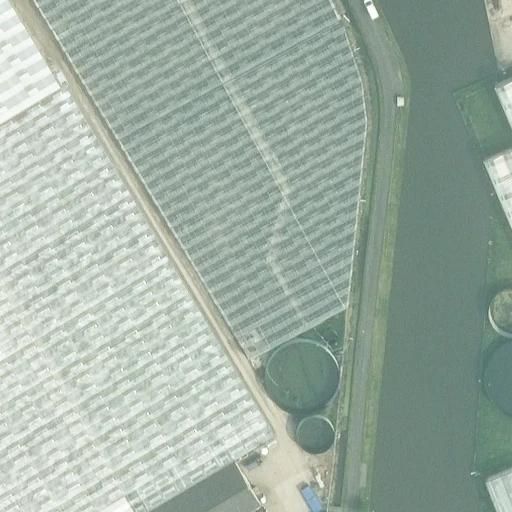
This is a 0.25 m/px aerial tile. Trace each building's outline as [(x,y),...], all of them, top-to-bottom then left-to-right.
[(0,0),(0,511),(141,511),(233,458),(273,435),(209,325),(161,241),(96,135),(14,0),(0,0)] [(31,0),(57,40),(179,241),(248,359),(347,305),(354,241),(365,121),(359,79),(342,24),(331,0),(31,0)] [(511,124),(511,146),(485,158),(511,222),(511,76),(495,84),(511,124)] [(511,335),(508,336),(502,338),(495,341),(489,346),(485,350),(480,358),(478,365),(477,373),(478,381),(480,388),(483,394),(488,400),(493,404),(499,407),(506,410),(511,410),(511,335)] [(333,379),(333,378),(333,370),(331,365),(327,359),(324,354),(320,350),(312,346),(306,344),(299,343),(292,344),(285,346),(280,349),(275,353),(271,357),(267,363),(265,370),(264,377),(264,384),(266,390),(269,397),(272,401),(275,404),(282,409),(289,412),(296,413),(303,413),(310,411),(318,407),(322,404),(326,399),(330,393),(333,386),(333,379)] [(336,435),(327,418),(307,428),(316,445),(336,435)] [(243,511),(259,503),(233,458),(141,511),(243,511)] [(511,511),(511,460),(486,471),(501,511),(511,511)]
